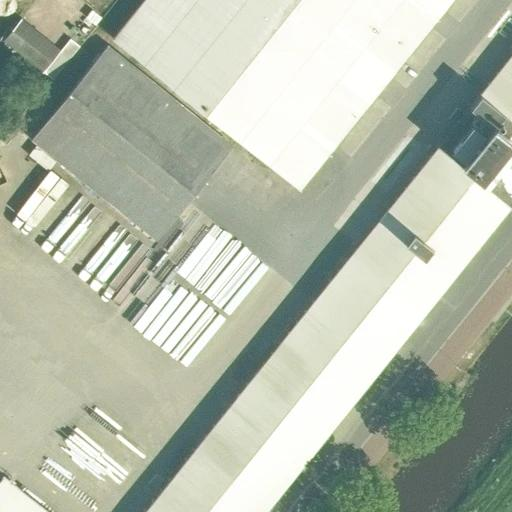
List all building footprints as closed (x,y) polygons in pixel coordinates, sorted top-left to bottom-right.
[(299,189),(451,0),(141,0),(111,38),(299,189)] [(3,41),(43,73),(60,52),(20,20),(3,41)] [(31,140),(157,241),(234,146),(108,44),(31,140)] [(270,509),(511,206),(511,52),(463,113),(457,108),(449,118),(455,123),(194,448),(270,509)] [(38,235),(72,192),(52,176),(18,219),(38,235)] [(267,511),(270,509),(194,448),(142,511),(267,511)] [(0,479),(0,511),(50,511),(3,475),(0,479)]
